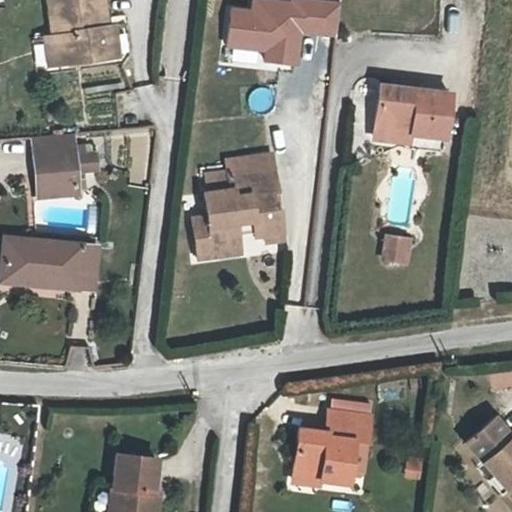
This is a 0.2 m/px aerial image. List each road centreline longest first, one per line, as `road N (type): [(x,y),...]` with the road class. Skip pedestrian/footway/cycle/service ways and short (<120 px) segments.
road 1 (track): [(144,381),(162,105)]
road 2 (residential): [(511,328),(242,367)]
road 3 (residential): [(242,367),(144,381),(0,377)]
road 4 (residential): [(242,367),(226,511)]
